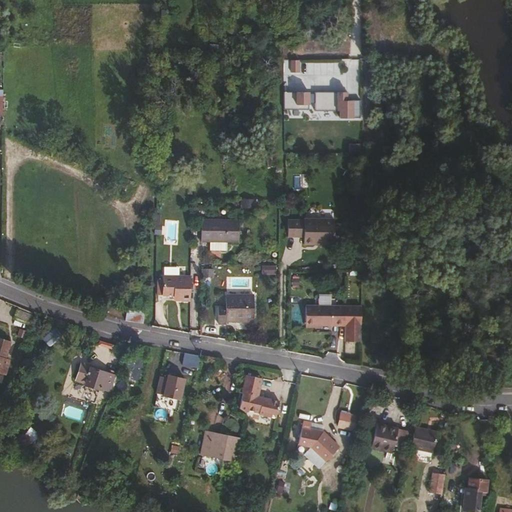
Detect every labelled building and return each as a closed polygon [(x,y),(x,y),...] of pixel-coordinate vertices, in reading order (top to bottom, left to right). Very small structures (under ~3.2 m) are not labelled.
[(307,108),(308,91),(284,91),(283,107),(307,108)] [(342,91),(316,91),(316,108),(339,109),(339,117),(360,118),(361,100),(342,99),(342,91)] [(333,239),(333,214),(304,213),(304,215),(287,214),(286,231),(302,232),(303,238),(333,239)] [(236,236),(236,215),(198,215),(198,236),(236,236)] [(208,266),(208,258),(198,258),(198,266),(208,266)] [(187,296),(187,272),(160,272),(159,290),(171,290),(179,290),(179,295),(187,296)] [(250,315),(250,288),(223,288),(222,299),(214,299),(214,318),(223,318),(223,314),(250,315)] [(358,337),(358,302),(303,301),(302,322),(311,322),(311,320),(342,321),(342,337),(358,337)] [(137,320),(139,308),(122,305),(120,316),(137,320)] [(24,319),(26,311),(13,307),(10,315),(24,319)] [(19,334),(21,326),(15,324),(12,332),(19,334)] [(106,385),(111,370),(78,359),(73,375),(106,385)] [(276,397),(261,393),(255,392),(257,387),(259,375),(243,371),(238,390),(240,390),(236,404),(243,407),(246,408),(246,406),(256,409),(256,410),(272,414),(276,397)] [(178,392),(181,383),(162,378),(160,387),(178,392)] [(337,426),(354,430),(357,417),(341,413),(337,426)] [(389,449),(395,425),(373,420),(367,443),(389,449)] [(430,447),(434,426),(413,421),(408,442),(430,447)] [(334,443),(320,428),(299,423),(296,439),(309,442),(322,456),(334,443)] [(204,452),(209,430),(202,428),(198,451),(204,452)] [(231,457),(235,435),(209,430),(204,452),(231,457)] [(439,489),(442,469),(429,467),(426,487),(439,489)] [(482,491),(484,476),(466,474),(465,485),(463,484),(460,504),(476,506),(477,491),(482,491)]
